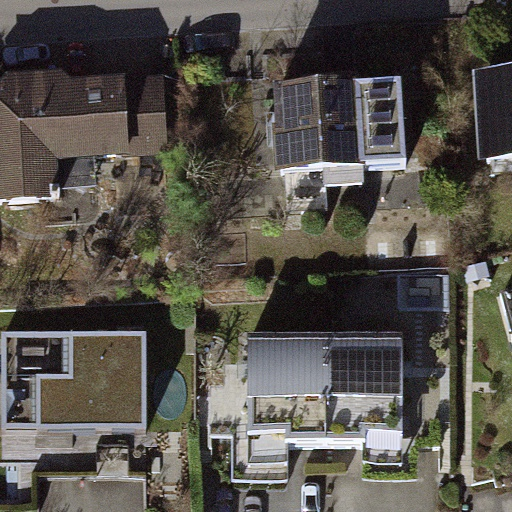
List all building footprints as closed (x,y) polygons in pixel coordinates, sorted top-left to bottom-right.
[(169,73),(0,84),(0,206),(60,202),(57,166),(174,158),(169,73)] [(511,82),(471,85),(477,183),(511,180),(511,82)] [(363,93),(276,97),(280,197),(368,194),(363,93)] [(337,340),(340,457),(432,455),(429,337),(337,340)] [(150,339),(5,338),(5,436),(150,437),(150,339)] [(251,342),(254,459),(340,457),(337,340),(251,342)]
